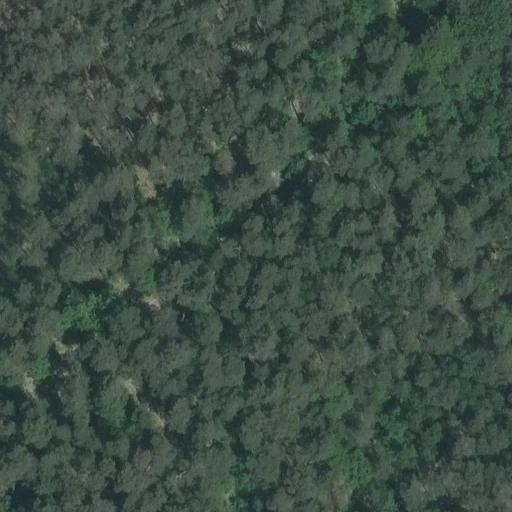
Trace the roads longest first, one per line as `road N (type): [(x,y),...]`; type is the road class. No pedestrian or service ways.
road 1 (track): [(511,36),(0,426)]
road 2 (track): [(75,332),(216,511)]
road 3 (track): [(445,55),(511,163)]
